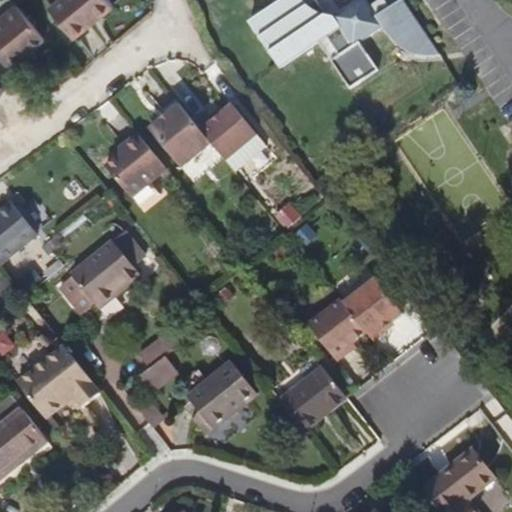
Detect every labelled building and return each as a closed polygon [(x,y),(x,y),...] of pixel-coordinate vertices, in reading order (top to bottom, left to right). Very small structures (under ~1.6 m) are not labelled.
[(81,42),(119,12),(109,0),(68,0),(55,11),(81,42)] [(253,0),(254,1),(254,0),(288,0),(289,0),(250,26),(281,71),(326,40),(338,59),(331,64),(349,92),(378,73),(360,45),(381,32),(394,45),(400,50),(404,52),(410,56),(418,58),(424,59),(431,59),(440,58),(403,2),(377,19),(363,0),(360,0),(331,19),(326,18),(316,3),(307,8),(301,0),(253,0)] [(43,40),(16,5),(0,17),(0,55),(12,71),(27,58),(24,54),(31,49),(43,40)] [(27,58),(34,53),(31,49),(24,54),(27,58)] [(196,122),(182,105),(152,130),(184,169),(214,144),(196,122)] [(259,135),(235,105),(218,119),(210,110),(196,122),(214,144),(228,161),(259,135)] [(165,166),(137,132),(123,143),(126,146),(118,153),(105,163),(130,195),(165,166)] [(238,173),(269,147),(259,135),(228,161),(238,173)] [(118,153),(126,146),(123,143),(114,149),(118,153)] [(214,146),(186,168),(193,177),(221,155),(214,146)] [(38,236),(13,204),(0,214),(0,263),(1,265),(38,236)] [(143,276),(135,266),(147,257),(127,233),(75,275),(103,310),(143,276)] [(387,331),(406,316),(379,282),(347,307),(344,303),(311,328),(340,365),(354,354),(351,350),(370,336),(376,344),(389,334),(387,331)] [(165,357),(183,343),(173,331),(143,354),(152,367),(165,357)] [(83,408),(101,393),(64,347),(19,382),(49,419),(75,399),(83,408)] [(148,390),(174,370),(165,357),(152,367),(139,377),(148,390)] [(217,432),(260,397),(235,365),(192,400),(217,432)] [(151,394),(177,374),(174,370),(148,390),(151,394)] [(349,401),(326,370),(283,405),(306,434),(349,401)] [(167,421),(155,404),(142,414),(156,430),(167,421)] [(0,476),(45,441),(19,408),(0,423),(0,476)] [(477,511),(471,503),(499,481),(477,453),(423,495),(435,511),(477,511)]
